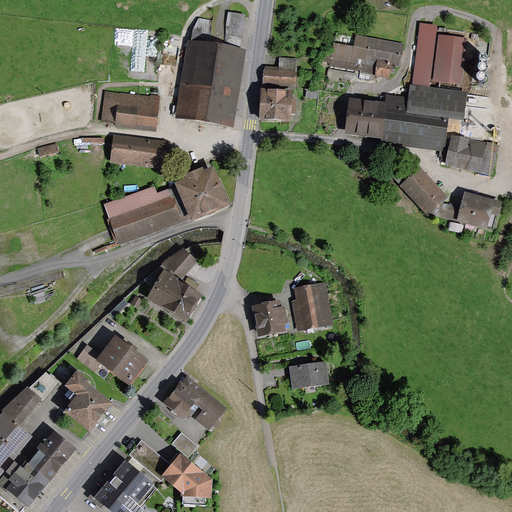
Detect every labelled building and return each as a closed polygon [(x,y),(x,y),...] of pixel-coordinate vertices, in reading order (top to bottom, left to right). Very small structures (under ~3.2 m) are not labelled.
[(225,16),(219,49),(235,52),(240,18),(225,16)] [(432,28),(420,26),(410,100),(384,97),(383,109),(343,103),(338,136),(439,150),(442,123),(458,125),(461,98),(424,93),(432,28)] [(465,41),(437,37),(431,82),(459,86),(465,41)] [(352,51),(333,47),(330,66),(387,77),(389,66),(398,68),(402,46),(355,38),(352,51)] [(235,52),(219,49),(188,44),(175,123),(229,132),(242,53),(235,52)] [(282,71),(267,70),(266,89),(296,91),(299,60),(283,59),(282,71)] [(155,99),(106,93),(102,123),(151,129),(155,99)] [(292,98),(263,96),(260,125),(290,127),(292,98)] [(163,144),(113,137),(110,163),(160,170),(163,144)] [(495,150),(446,140),(441,165),(490,175),(495,150)] [(56,146),(38,151),(40,159),(59,153),(56,146)] [(160,186),(111,206),(125,242),(198,214),(200,220),(226,209),(210,169),(168,185),(171,191),(163,194),(160,186)] [(441,200),(414,171),(396,187),(423,217),(435,206),(441,200)] [(497,207),(459,197),(456,210),(453,224),(490,233),(497,207)] [(456,210),(435,206),(423,217),(453,224),(456,210)] [(196,264),(181,251),(166,268),(181,281),(196,264)] [(196,296),(157,276),(142,304),(181,324),(196,296)] [(323,286),(293,292),(301,331),(331,326),(323,286)] [(279,302),(250,308),(256,338),(285,333),(279,302)] [(91,349),(82,361),(102,377),(107,371),(128,386),(144,365),(110,339),(99,354),(91,349)] [(326,364),(289,369),(292,390),(329,385),(326,364)] [(0,414),(0,415),(18,429),(57,382),(46,374),(32,392),(27,388),(0,414)] [(78,401),(67,414),(87,432),(109,407),(75,377),(64,389),(78,401)] [(225,411),(184,379),(161,408),(176,420),(183,411),(209,431),(225,411)] [(18,429),(0,415),(0,471),(6,464),(27,436),(18,429)] [(6,464),(0,471),(0,501),(12,511),(23,511),(73,452),(50,433),(17,473),(6,464)] [(179,435),(171,446),(187,459),(196,448),(179,435)] [(140,445),(131,456),(176,491),(175,506),(201,508),(203,479),(173,455),(166,464),(140,445)] [(125,479),(113,470),(90,500),(104,511),(125,511),(148,485),(131,471),(125,479)]
